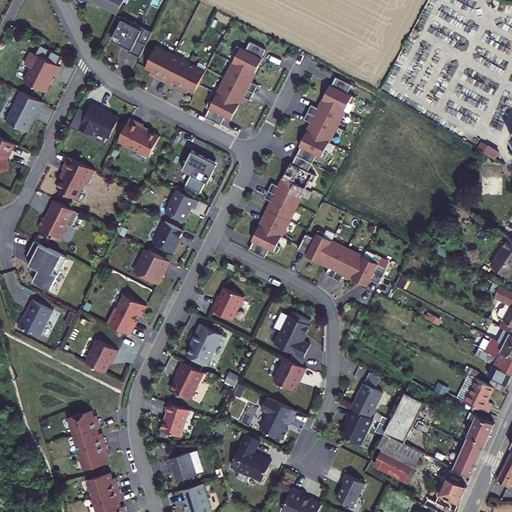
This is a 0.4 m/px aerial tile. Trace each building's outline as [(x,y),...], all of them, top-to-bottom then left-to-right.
[(138,51),(144,38),(151,25),(122,11),(110,33),(127,41),(125,44),(138,51)] [(207,102),(203,111),(219,119),(223,110),(228,113),(232,106),(233,107),(241,91),(248,94),(252,87),(255,80),(248,77),(257,59),(256,59),(260,52),(264,43),(248,35),(244,44),(236,39),(232,46),(235,48),(211,96),(207,94),(204,101),(207,102)] [(193,86),(204,65),(187,56),(156,40),(145,61),(150,64),(154,66),(152,70),(165,77),(167,73),(171,75),(176,78),(174,81),(181,85),(183,81),(187,83),(193,86)] [(21,74),(43,85),(47,77),(49,78),(52,71),(50,71),(52,67),(54,68),(58,59),(29,45),(22,57),(28,60),(21,74)] [(251,236),(246,244),(262,252),(266,244),(275,248),(278,241),(275,240),(307,176),(310,178),(314,171),(305,167),(314,150),(322,155),(326,148),(322,147),(326,138),(347,98),(350,100),(353,93),(345,89),(349,81),(334,73),(329,81),(326,88),(325,87),(316,104),(309,100),(302,115),(309,118),(300,135),(302,136),(298,143),(289,159),(286,166),(285,165),(276,182),(269,178),(262,192),(269,196),(261,211),(253,228),(254,229),(251,236)] [(4,114),(23,124),(32,107),(33,108),(39,95),(19,84),(4,114)] [(77,121),(90,128),(92,123),(107,131),(117,111),(107,106),(106,106),(100,103),(101,101),(90,96),(86,104),(77,100),(68,118),(76,123),(77,121)] [(128,111),(116,135),(147,150),(158,130),(140,121),(141,118),(128,111)] [(0,164),(4,164),(3,153),(11,137),(0,131),(0,164)] [(477,144),(484,148),(487,143),(480,138),(477,144)] [(487,143),(484,148),(494,154),(497,149),(487,143)] [(183,180),(197,187),(204,175),(209,177),(218,159),(190,145),(180,164),(189,168),(183,180)] [(92,164),(66,150),(60,162),(64,164),(54,182),(73,192),(82,176),(85,178),(92,164)] [(163,206),(183,216),(190,201),(193,203),(197,195),(174,184),(163,206)] [(72,204),(52,194),(45,208),(46,209),(44,213),(41,211),(36,221),(38,222),(43,224),(42,227),(52,232),(61,216),(65,218),(72,204)] [(151,238),(170,247),(182,225),(163,215),(151,238)] [(377,278),(385,263),(376,259),(378,255),(371,252),(370,255),(346,243),(321,231),(323,228),(316,224),(312,233),(304,228),(296,244),(304,248),(311,252),(310,253),(328,262),(324,269),(338,276),(342,269),(358,277),(359,276),(366,279),(368,274),(377,278)] [(64,251),(32,235),(24,249),(30,252),(26,259),(29,261),(27,264),(34,268),(30,275),(48,284),(64,251)] [(511,235),(510,235),(493,261),(509,273),(511,269),(511,235)] [(133,265),(153,277),(162,262),(167,255),(145,243),(133,265)] [(226,258),(224,263),(232,267),(235,262),(226,258)] [(209,304),(230,314),(242,292),(222,282),(215,296),(214,295),(209,304)] [(505,286),(498,282),(492,293),(499,297),(505,286)] [(511,289),(505,286),(499,297),(504,299),(502,304),(499,305),(495,311),(497,315),(502,317),(499,323),(501,324),(511,329),(511,289)] [(113,301),(105,318),(126,329),(133,317),(132,316),(135,309),(138,311),(143,300),(121,289),(114,302),(113,301)] [(51,305),(30,294),(22,311),(20,310),(14,320),(26,326),(29,325),(36,328),(40,320),(42,321),(51,305)] [(288,305),(286,308),(286,309),(284,308),(269,337),(301,353),(308,340),(296,334),(304,318),(302,317),(304,313),(288,305)] [(184,351),(204,361),(220,330),(198,318),(193,328),(195,329),(184,351)] [(511,329),(501,324),(496,336),(500,338),(497,344),(507,349),(508,347),(511,348),(511,329)] [(115,345),(94,334),(82,357),(102,367),(109,353),(110,353),(115,345)] [(496,353),(493,360),(492,361),(493,361),(510,370),(511,366),(511,348),(508,347),(507,349),(497,344),(500,338),(496,336),(492,334),(485,347),(496,353)] [(485,347),(479,343),(475,350),(493,360),(496,353),(485,347)] [(304,363),(283,353),(272,375),(291,385),(298,371),(300,372),(304,363)] [(200,367),(179,357),(175,366),(174,367),(174,368),(175,369),(176,370),(173,375),(172,375),(167,384),(187,394),(200,367)] [(491,375),(488,380),(492,382),(503,387),(510,370),(493,361),(487,372),(491,375)] [(488,380),(478,375),(474,373),(462,396),(486,408),(491,399),(485,396),(492,382),(488,380)] [(350,404),(369,413),(381,389),(362,379),(350,404)] [(397,403),(415,412),(422,399),(404,390),(397,403)] [(294,406),(265,392),(258,404),(265,408),(257,423),(280,434),(287,421),(284,419),(286,415),(289,416),(294,406)] [(178,431),(187,405),(166,398),(163,405),(165,406),(159,424),(178,431)] [(412,418),(415,412),(397,403),(382,430),(401,439),(410,422),(412,424),(414,419),(412,418)] [(359,440),(372,415),(369,413),(350,404),(344,415),(347,417),(345,421),(343,422),(339,430),(359,440)] [(88,408),(65,415),(71,433),(81,466),(104,459),(102,453),(101,449),(105,448),(100,434),(96,435),(95,431),(93,426),(98,425),(95,416),(91,418),(90,414),(88,408)] [(455,457),(472,465),(494,419),(472,408),(469,413),(475,417),(455,457)] [(258,436),(244,429),(228,461),(236,465),(236,466),(246,471),(247,470),(259,476),(269,456),(258,451),(258,452),(251,449),(258,436)] [(401,439),(382,430),(377,441),(379,442),(377,447),(379,448),(372,461),(405,478),(420,449),(401,439)] [(511,471),(511,443),(511,444),(496,476),(507,481),(511,471)] [(195,446),(187,448),(194,469),(201,467),(195,446)] [(187,448),(187,447),(166,454),(173,476),(194,470),(194,469),(187,448)] [(455,457),(451,464),(468,473),(472,465),(455,457)] [(84,476),(94,511),(119,511),(123,509),(121,501),(117,503),(115,497),(114,493),(118,492),(114,478),(109,479),(108,475),(106,469),(84,476)] [(342,478),(334,494),(351,503),(363,479),(344,470),(340,477),(342,478)] [(436,489),(455,498),(463,483),(444,473),(436,489)] [(200,479),(176,486),(180,499),(181,499),(183,505),(181,505),(183,511),(197,511),(206,509),(208,506),(200,479)] [(288,511),(313,511),(320,500),(308,494),(307,495),(301,493),(303,490),(291,484),(279,507),(288,511)] [(434,506),(445,511),(448,511),(453,503),(439,496),(434,506)]
